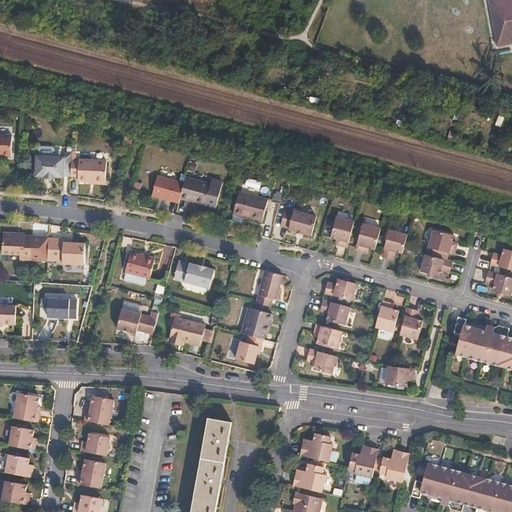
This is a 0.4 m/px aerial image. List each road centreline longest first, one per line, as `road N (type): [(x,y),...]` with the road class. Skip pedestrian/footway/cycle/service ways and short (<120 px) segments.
road 1 (residential): [(0,206),(73,209),(308,260)]
road 2 (residential): [(235,386),(145,350),(0,346)]
road 3 (residential): [(292,393),(511,429)]
road 4 (residential): [(72,375),(235,386)]
road 5 (residential): [(308,260),(461,296)]
road 6 (residential): [(50,511),(72,375)]
road 7 (residential): [(308,260),(279,391)]
road 8 (residential): [(292,393),(265,511)]
